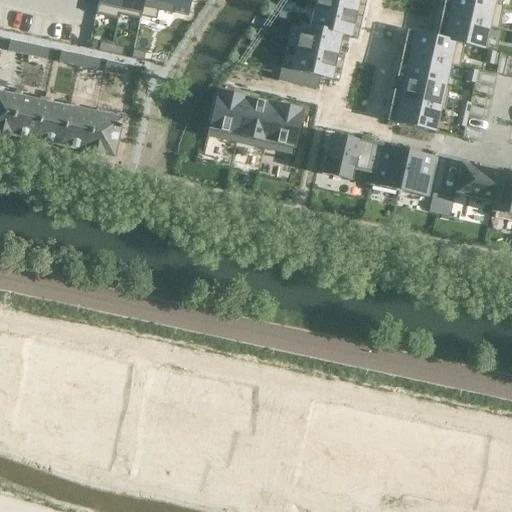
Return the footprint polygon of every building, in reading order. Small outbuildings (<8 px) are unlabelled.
[(98,0),(96,10),(118,15),(121,0),(98,0)] [(121,0),(118,15),(140,20),(141,17),(144,0),(121,0)] [(144,0),(141,17),(155,20),(157,10),(173,14),(187,17),(190,0),(144,0)] [(311,0),(310,6),(314,7),(355,16),(358,0),(311,0)] [(472,0),(451,0),(447,19),(488,29),(497,31),(503,7),(498,6),(472,0)] [(310,28),(310,29),(341,36),(340,37),(341,37),(347,38),(350,39),(355,16),(314,7),(312,20),(310,28)] [(443,40),(443,41),(454,44),(463,46),(463,47),(483,51),(488,29),(447,19),(444,36),(443,40)] [(300,26),(295,48),(336,57),(340,40),(340,37),(341,36),(310,29),(310,28),(300,26)] [(414,34),(408,58),(449,67),(454,44),(443,41),(443,40),(441,40),(414,34)] [(26,56),(29,45),(13,42),(10,53),(26,56)] [(99,44),(98,52),(109,55),(111,46),(99,44)] [(46,48),(29,45),(26,56),(43,59),(46,48)] [(111,46),(109,55),(121,57),(123,49),(111,46)] [(295,48),(290,72),(295,73),(303,75),(311,77),(319,78),(331,81),(336,57),(295,48)] [(132,51),(131,59),(143,62),(145,54),(132,51)] [(487,52),(484,64),(492,65),(494,56),(495,54),(494,54),(490,53),(487,52)] [(78,67),(81,56),(65,53),(63,64),(78,67)] [(97,59),(81,56),(78,67),(95,71),(97,59)] [(408,58),(404,78),(444,87),(447,77),(449,67),(408,58)] [(121,65),(107,61),(104,73),(119,76),(121,65)] [(280,69),(277,82),(285,83),(288,71),(280,69)] [(468,70),(466,82),(468,83),(474,84),(476,72),(468,70)] [(288,71),(285,83),(293,85),(295,73),(290,72),(288,71)] [(295,73),(293,85),(301,87),(303,75),(295,73)] [(303,75),(301,87),(309,89),(311,77),(303,75)] [(311,77),(309,89),(316,90),(319,78),(311,77)] [(404,78),(398,102),(439,111),(444,87),(404,78)] [(216,92),(207,132),(236,138),(245,98),(216,92)] [(18,98),(0,93),(0,137),(10,140),(11,136),(10,136),(18,98)] [(10,136),(11,136),(35,141),(44,103),(43,103),(23,99),(23,95),(19,94),(18,98),(10,136)] [(245,98),(236,138),(265,144),(273,105),(245,98)] [(44,103),(35,141),(61,147),(70,105),(67,104),(67,108),(48,104),(49,101),(44,99),(43,103),(44,103)] [(398,102),(393,124),(434,133),(439,111),(398,102)] [(461,103),(459,115),(467,116),(469,105),(461,103)] [(70,105),(61,147),(86,152),(87,153),(96,115),(72,109),(73,105),(70,105)] [(273,105),(265,144),(293,151),(302,111),(273,105)] [(87,153),(86,152),(85,156),(104,160),(104,156),(113,158),(117,141),(120,129),(121,129),(122,125),(120,124),(121,120),(100,116),(101,112),(96,111),(96,115),(87,153)] [(459,115),(456,126),(464,128),(467,116),(459,115)] [(329,136),(320,176),(351,182),(351,180),(353,172),(356,173),(370,176),(377,146),(329,136)] [(370,176),(368,186),(397,193),(406,153),(377,146),(370,176)] [(406,153),(397,193),(426,199),(435,159),(406,153)] [(164,165),(163,172),(170,174),(171,167),(164,165)] [(460,165),(453,195),(492,204),(499,174),(460,165)] [(278,181),(286,183),(289,169),(281,168),(278,181)] [(492,204),(490,213),(495,214),(511,218),(511,176),(499,174),(492,204)]
